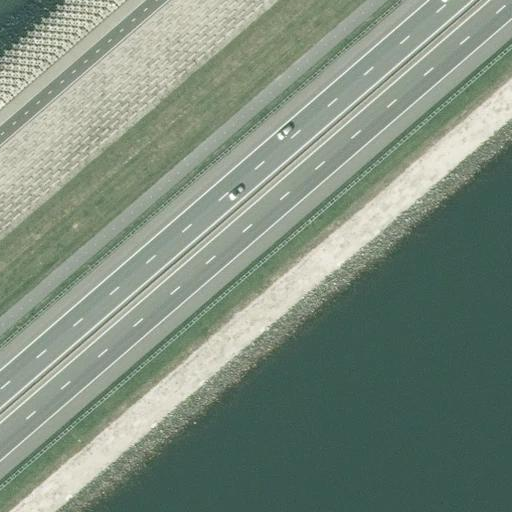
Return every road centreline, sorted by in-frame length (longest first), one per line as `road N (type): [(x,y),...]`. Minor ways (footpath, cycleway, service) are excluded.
road 1 (motorway): [(0,446),(511,4)]
road 2 (motorway): [(448,0),(0,387)]
